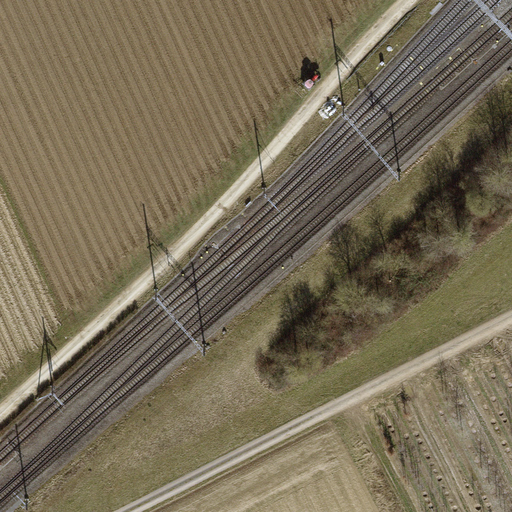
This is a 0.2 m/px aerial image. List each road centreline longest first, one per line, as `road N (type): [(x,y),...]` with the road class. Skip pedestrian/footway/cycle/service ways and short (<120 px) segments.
road 1 (track): [(0,417),(209,220),(409,0)]
road 2 (track): [(511,318),(135,511)]
